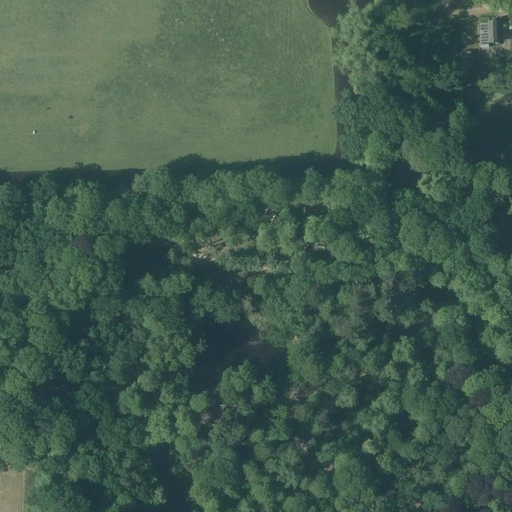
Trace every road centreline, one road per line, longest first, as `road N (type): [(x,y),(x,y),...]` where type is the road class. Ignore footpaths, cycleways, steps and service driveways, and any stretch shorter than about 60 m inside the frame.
road 1 (track): [(0,263),(64,244),(110,243),(299,270),(511,226)]
road 2 (track): [(511,357),(494,335),(458,247),(441,237)]
